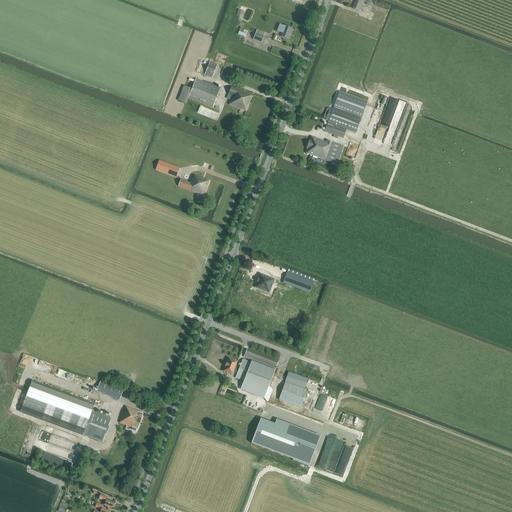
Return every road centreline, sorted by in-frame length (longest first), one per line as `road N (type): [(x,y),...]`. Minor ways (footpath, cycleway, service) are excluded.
road 1 (tertiary): [(137,511),(330,0)]
road 2 (track): [(511,241),(355,181),(365,142),(281,128)]
